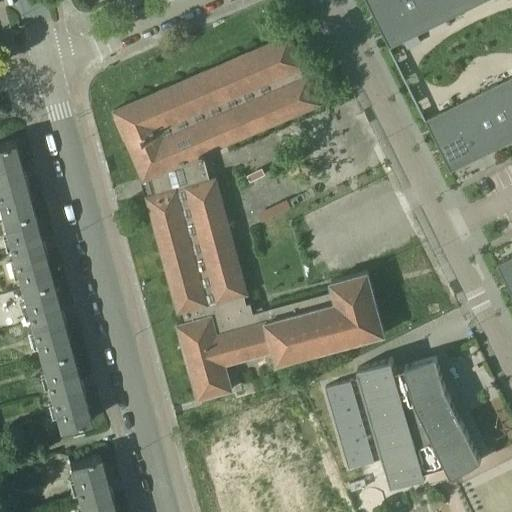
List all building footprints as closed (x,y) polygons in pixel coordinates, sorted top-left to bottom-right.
[(417,33),(401,0),(365,0),(389,47),(404,39),(402,34),(413,29),(416,34),(417,33)] [(443,14),(435,0),(401,0),(417,33),(432,26),(430,21),(443,14)] [(473,5),(470,0),(435,0),(443,14),(456,8),(458,13),(473,5)] [(252,312),(249,302),(245,304),(242,293),(246,292),(215,176),(210,178),(203,153),(319,102),(307,73),(306,74),(302,65),(303,65),(289,32),(113,109),(114,114),(113,115),(123,138),(124,138),(141,176),(177,311),(180,310),(183,321),(176,323),(196,398),(232,388),(225,363),(273,350),(276,362),(384,333),(368,270),(330,280),(333,291),(263,309),(261,305),(254,307),(255,311),(252,312)] [(511,83),(509,77),(507,78),(509,83),(498,88),(496,83),(481,91),(506,142),(511,139),(511,83)] [(506,142),(481,91),(466,98),(468,103),(455,110),(477,154),(491,148),(492,150),(506,142)] [(477,154),(455,110),(442,116),(440,111),(424,119),(450,171),(465,163),(464,161),(477,154)] [(31,209),(22,174),(12,139),(0,142),(0,215),(1,218),(31,209)] [(50,279),(41,244),(31,209),(1,218),(20,288),(50,279)] [(444,301),(404,220),(398,222),(393,212),(372,222),(417,314),(444,301)] [(511,256),(496,264),(511,296),(511,256)] [(69,349),(60,314),(50,279),(20,288),(39,357),(69,349)] [(88,419),(79,384),(69,349),(39,357),(58,427),(88,419)] [(359,374),(325,385),(348,466),(383,456),(391,483),(426,473),(424,467),(445,461),(451,474),(481,459),(445,388),(435,355),(395,367),(392,356),(357,366),(359,374)] [(113,511),(107,489),(98,454),(67,462),(80,511),(113,511)] [(19,511),(14,491),(1,495),(6,511),(19,511)]
